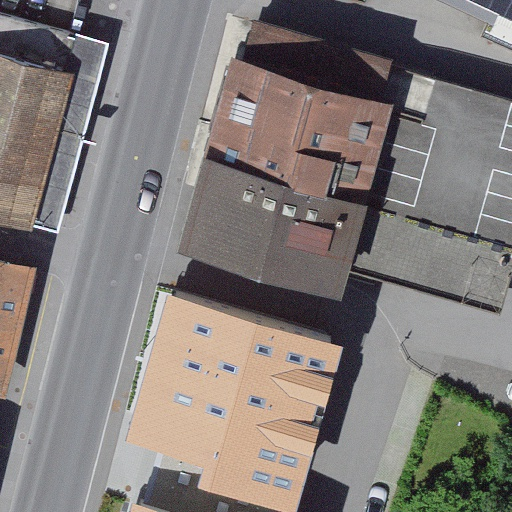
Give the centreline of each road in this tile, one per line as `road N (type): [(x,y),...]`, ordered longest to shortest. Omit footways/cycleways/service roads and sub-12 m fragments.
road 1 (primary): [(179,0),(45,511)]
road 2 (unknown): [(303,0),(383,39),(511,77)]
